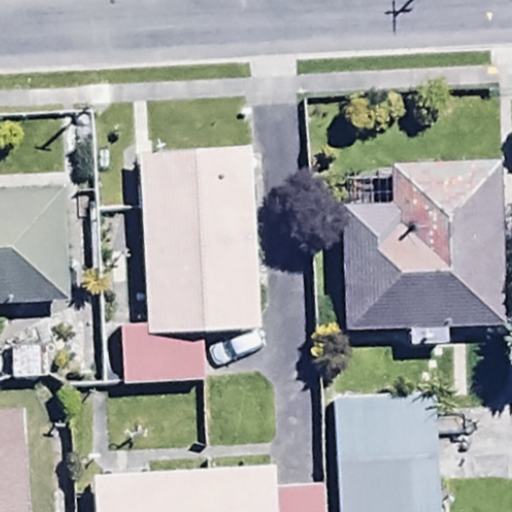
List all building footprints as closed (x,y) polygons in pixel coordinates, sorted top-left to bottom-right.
[(204,391),(201,346),(258,343),(248,159),(136,165),(146,332),(116,334),(120,396),(204,391)] [(343,339),(407,338),(407,358),(447,357),(446,337),(501,336),(498,175),(393,174),(394,217),(340,218),(343,339)] [(0,202),(0,315),(68,312),(62,199),(0,202)] [(441,511),(433,399),(329,407),(336,511),(441,511)] [(0,511),(21,511),(17,412),(0,413),(0,511)] [(324,511),(324,493),(277,494),(277,477),(92,482),(92,511),(324,511)]
